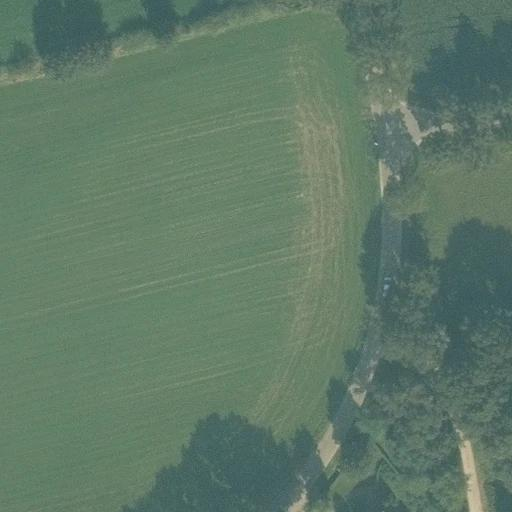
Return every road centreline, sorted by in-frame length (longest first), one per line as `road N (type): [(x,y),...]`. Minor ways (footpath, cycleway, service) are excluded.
road 1 (unclassified): [(268,511),(341,416),(361,367),(378,149)]
road 2 (unclassified): [(378,149),(358,0)]
road 3 (unclassified): [(378,149),(511,129)]
